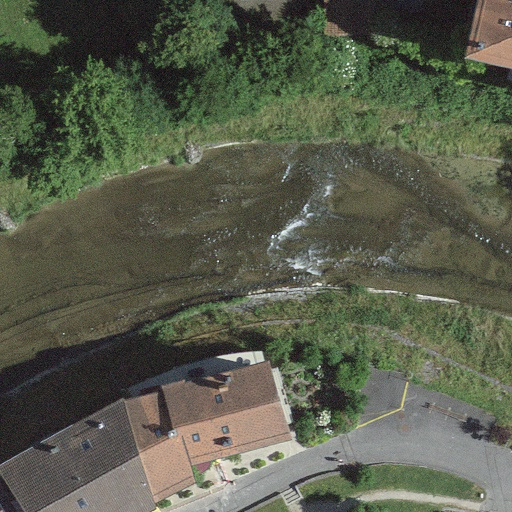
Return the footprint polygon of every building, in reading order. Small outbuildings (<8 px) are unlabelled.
[(377,0),(331,0),(332,32),(379,27),(377,0)] [(511,72),(511,0),(474,0),(466,33),(511,46),(511,67),(511,73),(511,72)] [(295,432),(273,354),(193,370),(123,396),(125,403),(155,500),(195,479),(190,461),(295,432)] [(133,511),(155,500),(125,403),(0,470),(0,479),(21,511),(133,511)] [(21,511),(0,479),(0,511),(21,511)]
